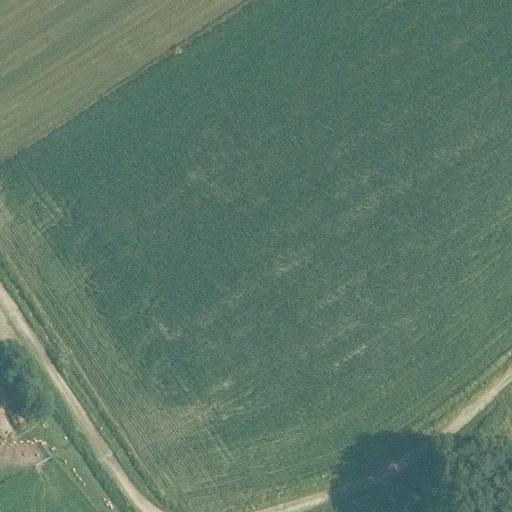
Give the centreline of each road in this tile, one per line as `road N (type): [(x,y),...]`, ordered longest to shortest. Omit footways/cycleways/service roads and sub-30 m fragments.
road 1 (track): [(270,511),(401,463),(511,375)]
road 2 (track): [(0,293),(146,511)]
